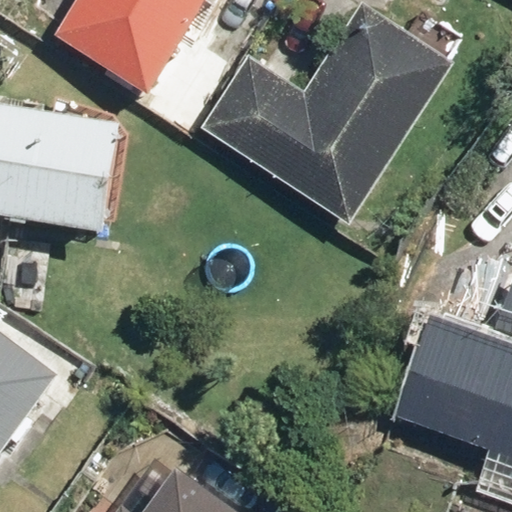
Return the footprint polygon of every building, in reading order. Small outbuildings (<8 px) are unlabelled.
[(218,0),(88,0),(73,29),(174,83),(218,0)] [(358,211),(456,52),(383,7),(327,97),(253,52),(211,120),(358,211)] [(0,247),(4,248),(8,210),(124,222),(136,107),(0,92),(0,247)] [(511,283),(499,321),(447,303),(408,413),(498,444),(483,487),(511,497),(511,283)] [(0,460),(72,365),(0,312),(0,460)] [(136,511),(126,504),(119,511),(264,511),(197,460),(157,511),(136,511)]
